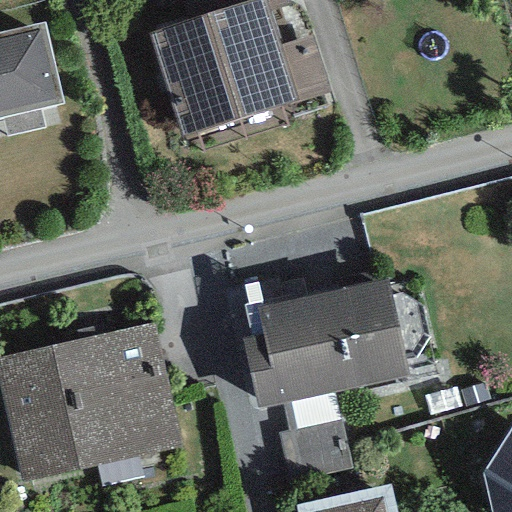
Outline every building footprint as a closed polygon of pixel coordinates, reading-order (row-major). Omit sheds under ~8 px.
[(255,0),(181,23),(149,33),(182,138),(330,92),(312,36),(278,47),(268,13),(263,0),(255,0)] [(174,0),(181,23),(255,0),(263,0),(268,13),(286,7),(284,0),(174,0)] [(44,23),(0,33),(0,118),(62,104),(44,23)] [(386,278),(255,306),(261,336),(243,340),(257,408),(407,376),(386,278)] [(154,324),(0,357),(0,391),(20,483),(181,447),(154,324)] [(511,511),(511,426),(482,474),(489,511),(511,511)] [(394,511),(388,486),(296,507),(296,511),(394,511)]
